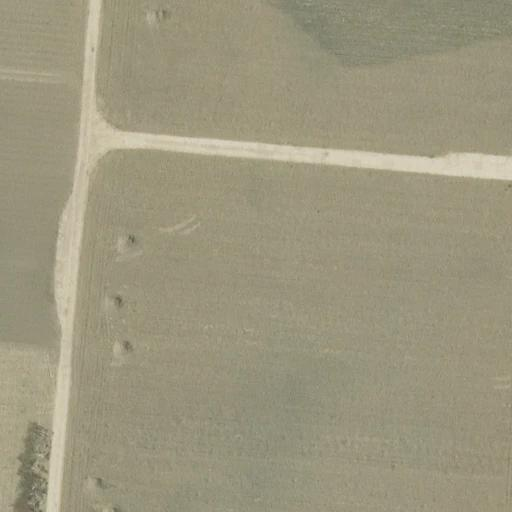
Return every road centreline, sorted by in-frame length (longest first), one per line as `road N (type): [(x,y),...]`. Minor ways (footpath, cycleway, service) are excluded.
road 1 (track): [(50,511),(94,0)]
road 2 (track): [(83,134),(511,170)]
